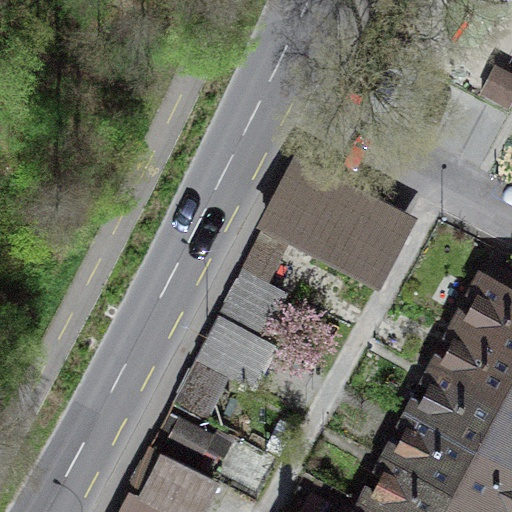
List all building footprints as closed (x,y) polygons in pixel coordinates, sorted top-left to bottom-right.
[(264,225),(288,237),(375,283),(389,256),(403,229),(293,172),(264,225)] [(288,237),(264,225),(241,269),(265,282),(277,259),(288,237)] [(265,282),(241,269),(218,313),(259,335),(271,313),(283,291),(265,282)] [(511,297),(488,285),(476,307),(464,330),(511,355),(511,297)] [(271,341),(259,335),(218,313),(195,358),(225,374),(247,385),(259,363),(271,341)] [(511,380),(511,355),(464,330),(452,352),(441,374),(499,405),(511,380)] [(214,396),(225,374),(195,358),(172,402),(203,418),(214,396)] [(499,405),(441,374),(429,396),(418,418),(476,449),(499,405)] [(511,380),(499,405),(511,411),(511,380)] [(197,443),(209,421),(203,418),(172,402),(149,445),(186,464),(197,443)] [(511,411),(499,405),(476,449),(511,467),(511,411)] [(476,449),(418,418),(406,440),(394,462),(453,493),(476,449)] [(125,491),(133,495),(165,511),(194,511),(200,501),(212,478),(186,464),(149,445),(125,491)] [(511,511),(511,467),(476,449),(453,493),(489,511),(511,511)] [(489,511),(453,493),(394,462),(371,507),(381,511),(489,511)] [(165,511),(133,495),(124,511),(165,511)]
